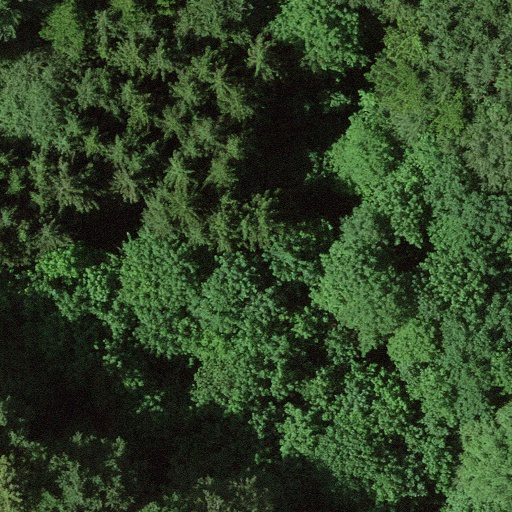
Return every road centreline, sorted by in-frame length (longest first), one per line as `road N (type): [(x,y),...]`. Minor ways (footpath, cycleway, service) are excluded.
road 1 (track): [(511,182),(199,243),(0,266)]
road 2 (track): [(0,313),(59,363),(90,412),(129,511)]
